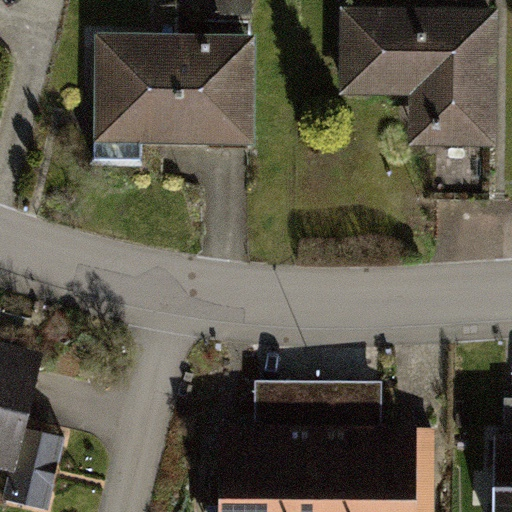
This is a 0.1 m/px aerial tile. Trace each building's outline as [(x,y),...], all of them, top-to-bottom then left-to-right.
[(495,12),(347,17),(349,103),(420,101),(422,151),(500,149),(495,12)] [(255,148),(253,40),(108,43),(109,150),(255,148)] [(0,476),(27,391),(0,382),(0,476)] [(24,496),(66,499),(71,427),(29,424),(24,496)] [(425,511),(426,438),(227,435),(225,511),(425,511)]
